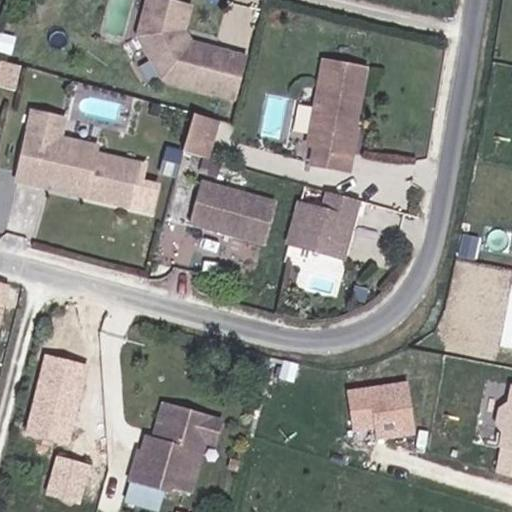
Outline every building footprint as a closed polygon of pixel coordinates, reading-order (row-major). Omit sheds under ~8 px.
[(205,91),(217,50),(194,43),(193,47),(185,44),(177,35),(179,28),(183,29),(190,7),(167,0),(148,0),(138,37),(161,79),(205,91)] [(247,7),(224,5),(222,45),(245,46),(247,7)] [(194,43),(183,29),(179,28),(177,35),(185,44),(193,47),(194,43)] [(217,50),(205,91),(210,92),(214,77),(238,84),(246,59),(217,50)] [(308,160),(345,168),(354,128),(352,128),(366,67),(324,58),(306,140),(313,142),(308,160)] [(0,88),(12,92),(17,67),(0,62),(0,88)] [(214,77),(210,92),(234,99),(238,84),(214,77)] [(64,121),(30,113),(26,132),(59,141),(64,121)] [(181,150),(206,157),(215,121),(190,114),(181,150)] [(59,141),(26,132),(14,182),(49,190),(50,184),(84,192),(82,198),(127,209),(137,167),(94,157),(95,149),(59,141)] [(269,201),(193,183),(183,223),(258,240),(269,201)] [(84,192),(50,184),(49,190),(82,198),(84,192)] [(318,208),(295,202),(284,240),(337,255),(353,198),(324,190),(318,208)] [(0,341),(15,281),(0,276),(0,341)] [(353,392),(358,431),(380,428),(388,427),(389,438),(421,434),(414,383),(353,392)] [(511,384),(509,384),(506,401),(497,407),(496,420),(502,429),(500,442),(511,444),(511,384)] [(171,406),(160,441),(166,443),(177,408),(171,406)] [(210,442),(217,420),(177,408),(166,443),(160,441),(150,438),(145,453),(143,453),(135,479),(174,491),(175,485),(195,491),(210,442)] [(226,423),(217,420),(210,442),(220,445),(226,423)] [(388,427),(380,428),(381,439),(389,438),(388,427)] [(46,493),(74,501),(84,467),(56,459),(46,493)] [(103,473),(84,467),(74,501),(93,507),(103,473)]
